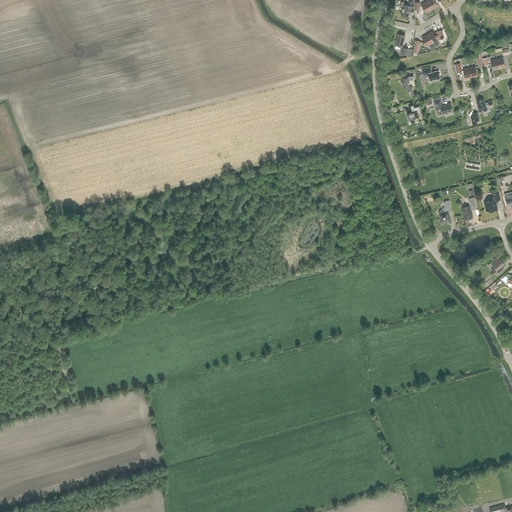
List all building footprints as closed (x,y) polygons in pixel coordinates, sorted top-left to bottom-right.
[(433,0),(428,0),(427,1),(432,10),(437,6),(433,0)] [(408,17),(409,12),(414,12),(414,1),(409,1),(409,6),(406,5),(407,4),(404,3),(403,2),(402,2),(401,2),(400,7),(400,8),(402,9),(401,15),(408,17)] [(432,10),(427,1),(421,4),(422,5),(419,4),(419,2),(415,2),(415,10),(419,10),(419,7),(423,7),(426,13),(432,10)] [(433,43),(436,47),(440,44),(437,40),(444,38),(441,30),(436,32),(437,35),(435,36),(432,31),(427,35),(432,43),(433,43)] [(402,46),(405,36),(398,34),(397,41),(396,41),(395,45),(402,46)] [(432,43),(427,35),(422,38),(427,46),(432,43)] [(502,50),(503,56),(510,54),(509,49),(508,47),(502,48),(503,50),(502,50)] [(503,57),(497,59),(499,69),(505,67),(503,57)] [(499,69),(497,59),(491,60),(493,70),(499,69)] [(475,66),(469,68),(471,77),(477,76),(475,66)] [(428,74),(430,81),(440,79),(438,71),(431,72),(430,67),(422,69),(423,75),(428,74)] [(471,77),(469,68),(463,69),(465,79),(471,77)] [(403,88),(407,88),(408,92),(412,91),(412,87),(410,87),(409,80),(414,80),(413,74),(407,75),(407,78),(402,78),(403,88)] [(487,110),(486,105),(489,105),(489,106),(493,105),(492,100),(488,101),(488,102),(485,103),(485,102),(484,102),(483,99),(477,100),(478,106),(479,112),(487,110)] [(441,109),(442,114),(453,112),(451,104),(442,106),(440,100),(434,101),(436,110),(441,109)] [(418,103),(409,106),(410,109),(407,110),(406,111),(407,116),(408,116),(409,116),(413,115),(414,118),(418,117),(418,114),(421,113),(418,103)] [(477,121),(479,120),(477,112),(473,114),(473,116),(470,117),(472,124),(477,123),(477,121)] [(468,160),(467,167),(481,170),(482,162),(468,160)] [(495,201),(496,201),(500,200),(499,193),(493,194),(493,196),(489,197),(490,201),(485,202),(486,205),(485,206),(486,211),(491,210),(491,211),(496,210),(494,203),(495,203),(495,201)] [(473,218),(470,206),(462,208),(465,220),(468,219),(469,219),(472,219),(472,218),(473,218)] [(445,211),(445,210),(443,208),(439,211),(439,213),(440,219),(441,223),(445,222),(450,220),(448,211),(445,211)] [(498,256),(491,263),(495,267),(491,270),(496,276),(503,269),(501,266),(504,263),(498,256)] [(507,274),(502,279),(506,283),(509,280),(511,284),(511,275),(510,277),(507,274)]
